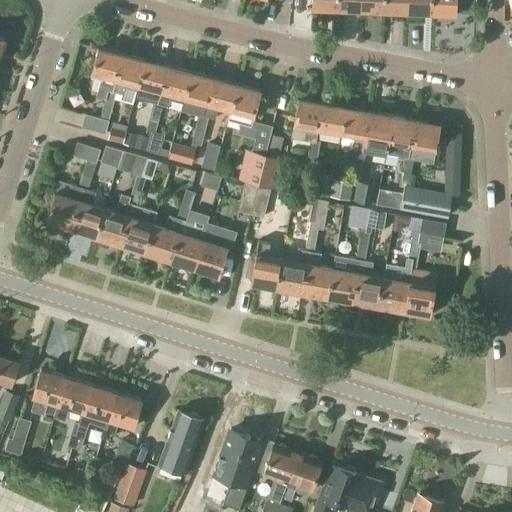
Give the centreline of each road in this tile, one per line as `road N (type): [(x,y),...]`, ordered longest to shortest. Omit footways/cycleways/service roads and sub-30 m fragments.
road 1 (unclassified): [(0,279),(507,435)]
road 2 (residential): [(495,82),(289,45),(114,0)]
road 3 (residential): [(507,435),(495,82)]
road 4 (residential): [(0,203),(63,0)]
